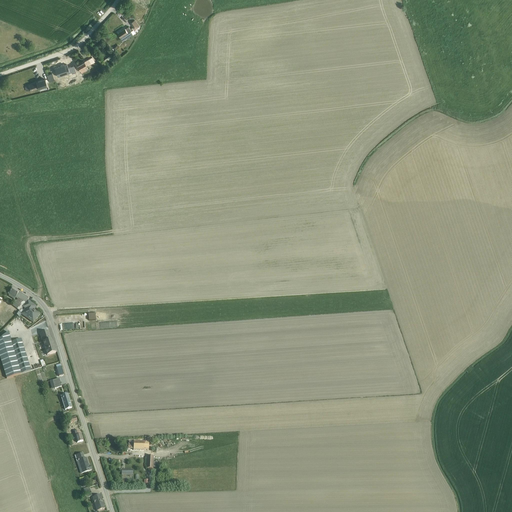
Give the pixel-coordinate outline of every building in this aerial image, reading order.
[(135,20),(130,23),(135,30),(139,27),(135,20)] [(125,28),(118,33),(121,37),(120,37),(122,41),(127,38),(128,38),(133,35),(131,31),(132,31),(129,27),(126,29),(125,28)] [(77,65),(81,72),(84,71),(85,72),(90,70),(89,68),(90,68),(88,65),(95,62),(92,57),(77,65)] [(69,76),(73,82),(78,80),(74,73),(69,76)] [(29,86),(25,87),(27,91),(30,90),(31,91),(38,88),(38,89),(44,87),(48,86),(45,79),(36,82),(29,85),(29,86)] [(23,308),(29,299),(13,288),(11,291),(10,291),(8,295),(9,296),(9,297),(14,300),(15,298),(18,300),(17,301),(16,301),(12,306),(19,311),(23,308)] [(29,299),(23,308),(25,309),(21,315),(33,324),(40,314),(34,310),(36,308),(28,301),(29,299)] [(8,333),(0,339),(0,357),(7,378),(31,371),(21,339),(11,342),(8,333)] [(53,362),(61,360),(57,346),(50,347),(53,362)] [(53,381),(55,389),(61,387),(59,379),(53,381)] [(68,394),(61,397),(65,410),(72,408),(68,394)] [(80,431),(75,432),(76,436),(75,436),(77,443),(83,441),(80,431)] [(128,443),(128,449),(134,449),(134,450),(144,451),(144,448),(148,448),(148,442),(144,442),(129,441),(129,444),(128,443)] [(83,454),(75,456),(81,474),(91,471),(90,466),(89,466),(88,465),(88,464),(87,458),(84,459),(83,454)] [(147,456),(146,468),(148,469),(148,471),(152,471),(153,467),(156,467),(156,464),(158,465),(158,462),(156,462),(153,462),(154,456),(147,456)] [(89,487),(83,489),(86,498),(92,496),(89,487)] [(100,495),(92,498),(97,511),(105,509),(100,495)]
